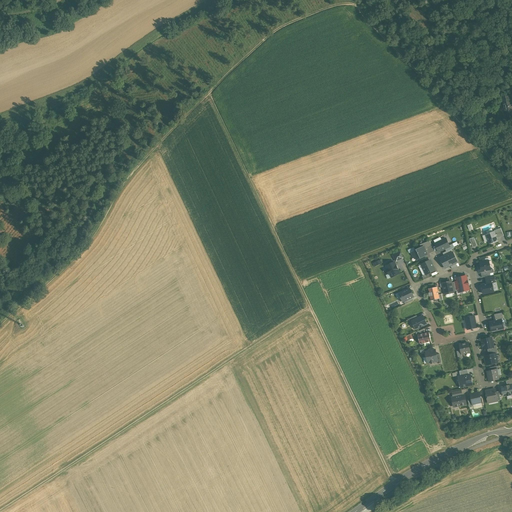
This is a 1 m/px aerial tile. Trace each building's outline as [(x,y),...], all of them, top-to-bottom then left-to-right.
[(511,94),(501,97),(503,104),(511,102),(511,101),(511,94)] [(511,102),(503,104),(506,120),(511,118),(511,105),(511,102)] [(503,235),(501,228),(493,231),(494,232),(496,238),(503,235)] [(494,232),(486,235),(489,244),(497,241),(496,238),(494,232)] [(446,239),(434,244),(438,252),(450,247),(446,239)] [(430,241),(420,245),(421,248),(424,247),(425,251),(427,250),(426,249),(432,246),(430,241)] [(425,251),(424,247),(421,248),(411,253),(413,257),(414,256),(416,260),(428,255),(425,251)] [(401,252),(393,255),(396,261),(403,258),(401,252)] [(444,257),(440,258),(445,268),(451,266),(456,263),(458,262),(453,252),(453,253),(444,257)] [(430,260),(422,264),(426,274),(430,273),(435,270),(430,260)] [(483,260),(482,262),(480,263),(481,267),(478,267),(479,273),(481,272),(489,271),(490,270),(488,261),(486,261),(485,260),(483,260)] [(394,262),(386,266),(388,270),(387,270),(389,274),(390,274),(392,278),(399,274),(394,262)] [(490,276),(485,277),(486,284),(492,283),(495,282),(494,275),(490,276)] [(466,276),(461,277),(460,277),(459,278),(456,278),(457,281),(459,290),(462,290),(463,291),(469,290),(466,276)] [(451,282),(443,283),(445,294),(453,292),(451,283),(451,282)] [(486,284),(481,285),(483,294),(494,292),(492,283),(486,284)] [(437,287),(428,289),(429,293),(428,293),(429,297),(430,297),(431,301),(439,299),(439,295),(437,287)] [(414,297),(410,288),(399,294),(403,302),(404,302),(412,298),(414,297)] [(502,313),(493,315),(495,321),(501,320),(502,320),(503,320),(502,313)] [(418,318),(412,321),(416,329),(427,324),(423,316),(418,318)] [(474,316),(465,318),(467,329),(476,328),(474,316)] [(495,321),(489,323),(491,331),(503,328),(502,320),(501,320),(495,321)] [(425,333),(418,335),(420,344),(421,344),(421,345),(422,345),(423,344),(424,344),(424,343),(431,341),(429,332),(425,333)] [(491,338),(481,340),(482,343),(482,346),(483,346),(483,349),(487,349),(493,347),(493,346),(491,338)] [(468,343),(459,345),(461,351),(462,354),(470,352),(468,343)] [(435,350),(426,352),(426,353),(424,353),(425,357),(427,356),(428,364),(431,363),(434,363),(434,362),(438,362),(438,361),(436,355),(435,350)] [(489,355),(485,356),(487,365),(497,363),(495,354),(489,355)] [(496,369),(489,371),(487,371),(489,381),(499,379),(497,370),(496,369)] [(461,377),(459,377),(460,383),(461,383),(461,386),(461,387),(472,385),(470,375),(468,375),(461,377)] [(509,386),(505,386),(505,387),(501,387),(503,396),(507,395),(507,396),(511,395),(511,394),(511,385),(510,386),(509,386)] [(495,389),(486,391),(486,392),(488,403),(498,401),(496,392),(496,389),(495,389)] [(479,393),(471,394),(471,397),(473,404),(481,402),(479,393)] [(453,397),(452,398),(454,407),(466,404),(464,395),(462,395),(453,397)]
